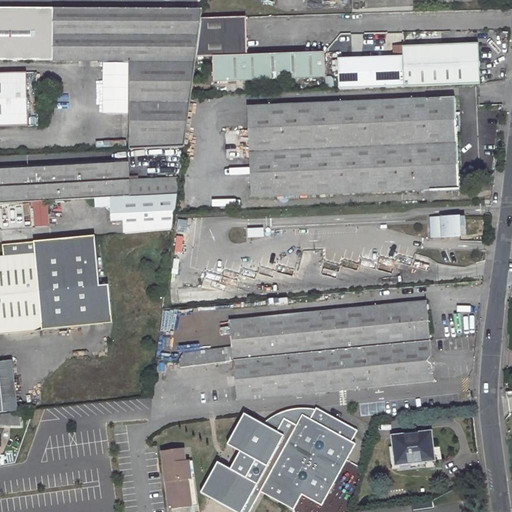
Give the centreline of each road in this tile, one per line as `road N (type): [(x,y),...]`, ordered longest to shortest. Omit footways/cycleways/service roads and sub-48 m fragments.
road 1 (unknown): [(511,91),(231,94),(205,115),(194,192)]
road 2 (unclassified): [(511,169),(489,371),(489,421),(507,511)]
road 3 (unknown): [(181,340),(204,319),(240,310),(498,290)]
road 4 (unknown): [(511,13),(273,26)]
road 5 (unknown): [(0,64),(76,67),(90,100),(77,130),(0,137)]
